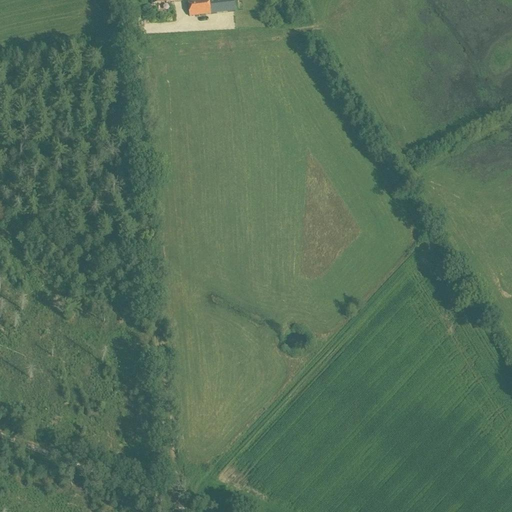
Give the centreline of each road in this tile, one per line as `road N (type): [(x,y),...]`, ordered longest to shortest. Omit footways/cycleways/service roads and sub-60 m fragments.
road 1 (track): [(122,0),(169,490)]
road 2 (track): [(169,490),(0,424)]
